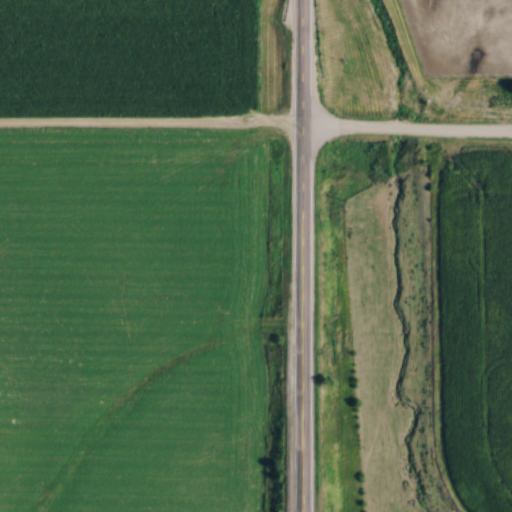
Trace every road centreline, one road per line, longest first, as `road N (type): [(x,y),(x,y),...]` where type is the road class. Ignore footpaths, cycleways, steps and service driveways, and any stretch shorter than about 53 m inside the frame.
road 1 (tertiary): [(302,511),(302,0)]
road 2 (residential): [(302,135),(511,137)]
